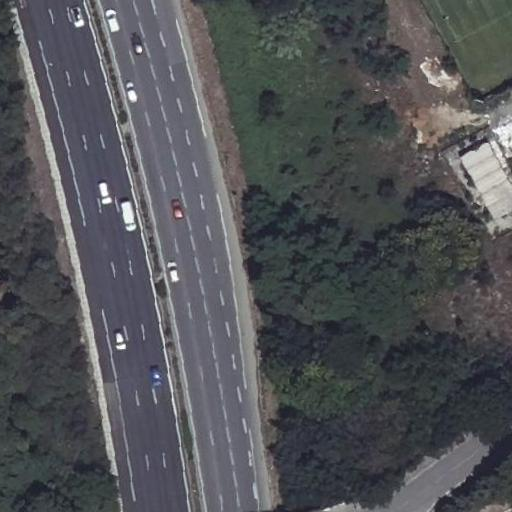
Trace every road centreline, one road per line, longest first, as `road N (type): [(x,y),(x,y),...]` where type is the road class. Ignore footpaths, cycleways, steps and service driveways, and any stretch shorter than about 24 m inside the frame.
road 1 (motorway): [(54,0),(121,263),(160,511)]
road 2 (motorway): [(205,361),(128,0)]
road 3 (motorway): [(205,361),(153,0)]
road 4 (motorway): [(227,511),(205,361)]
road 5 (residential): [(399,511),(511,427)]
